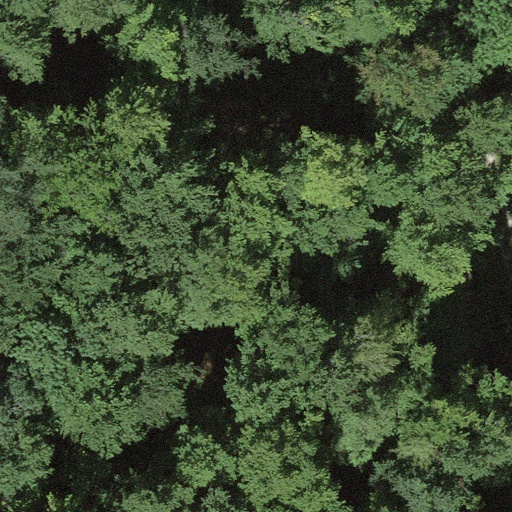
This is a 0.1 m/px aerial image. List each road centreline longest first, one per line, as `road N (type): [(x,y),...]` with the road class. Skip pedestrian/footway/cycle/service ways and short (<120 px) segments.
road 1 (track): [(511,388),(473,337),(272,0)]
road 2 (track): [(511,238),(446,0)]
road 3 (track): [(31,0),(0,207)]
